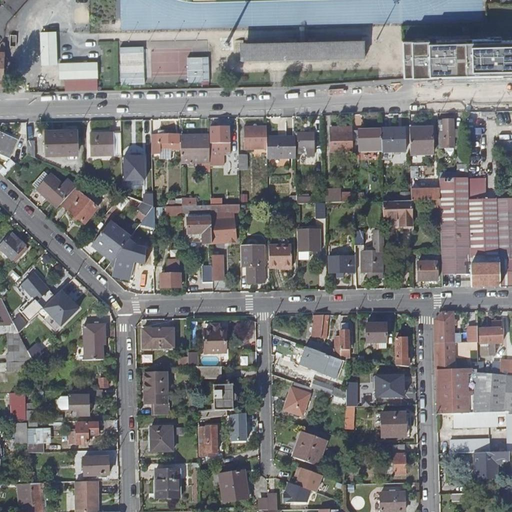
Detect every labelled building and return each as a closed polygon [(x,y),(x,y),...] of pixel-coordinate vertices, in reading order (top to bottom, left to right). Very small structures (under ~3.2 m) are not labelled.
[(56,32),(40,32),(41,65),(57,64),(56,33),(56,32)] [(511,39),(495,40),(495,38),(438,41),(438,44),(431,44),(431,42),(404,43),(406,79),(504,75),(504,72),(511,72),(511,73),(511,39)] [(241,44),(239,44),(239,61),(365,58),(364,41),(362,41),(309,42),(302,42),(295,43),(241,44)] [(144,47),(120,47),(121,85),(145,85),(144,47)] [(208,57),(187,57),(187,82),(201,83),(201,85),(209,85),(209,83),(208,57)] [(6,61),(5,77),(16,78),(16,61),(6,61)] [(98,63),(59,63),(59,80),(65,80),(65,92),(98,91),(97,79),(98,79),(98,63)] [(440,121),(440,134),(446,134),(445,138),(446,148),(455,148),(455,138),(460,138),(461,131),(455,130),(455,121),(440,121)] [(211,144),(211,154),(211,163),(216,163),(216,154),(232,153),(232,127),(213,127),(213,144),(211,144)] [(267,138),(267,127),(245,128),(246,149),(268,149),(267,138)] [(354,150),(354,132),(354,131),(354,127),(332,128),(333,133),(331,133),(332,148),(336,148),(336,150),(347,150),(348,151),(354,151),(354,150)] [(411,128),(412,155),(434,154),(434,128),(411,128)] [(383,129),(383,131),(383,149),(383,153),(406,153),(406,129),(383,129)] [(77,153),(77,131),(45,131),(46,154),(77,153)] [(354,131),(354,132),(354,150),(383,149),(383,131),(354,131)] [(0,155),(10,160),(18,141),(0,133),(0,155)] [(114,155),(114,133),(90,133),(90,155),(114,155)] [(311,150),(316,149),(316,133),(300,134),(301,154),(308,154),(308,152),(311,152),(311,150)] [(181,144),(181,135),(160,135),(153,136),(153,154),(161,153),(161,144),(181,144)] [(267,138),(268,149),(268,157),(297,156),(296,135),(285,136),(285,137),(267,138)] [(182,137),(183,164),(190,163),(190,167),(196,167),(196,163),(211,163),(211,154),(211,144),(211,136),(182,137)] [(27,154),(36,158),(35,142),(27,141),(27,154)] [(240,155),(240,170),(249,169),(249,155),(240,155)] [(149,169),(149,164),(126,164),(126,182),(146,182),(146,169),(149,169)] [(60,205),(62,203),(76,187),(69,181),(66,185),(54,175),(40,190),(47,195),(48,194),(60,205)] [(470,178),(441,179),(441,188),(441,200),(470,199),(470,193),(470,178)] [(76,187),(62,203),(86,224),(100,209),(82,193),(83,192),(77,186),(76,187)] [(412,189),(412,200),(413,200),(441,200),(441,188),(412,189)] [(355,202),(355,192),(342,192),(342,202),(355,202)] [(511,197),(502,198),(498,198),(500,256),(511,255),(511,197)] [(473,286),(501,286),(500,256),(498,198),(484,198),(470,199),(441,200),(441,201),(441,207),(441,221),(471,221),(471,274),(471,287),(473,286)] [(413,225),(413,200),(412,200),(384,201),(385,218),(401,218),(401,225),(413,225)] [(326,215),(326,202),(300,203),(301,209),(319,209),(319,215),(326,215)] [(147,217),(154,208),(143,203),(138,210),(147,217)] [(241,204),(213,205),(213,213),(241,212),(241,204)] [(171,216),(184,215),(184,214),(183,205),(171,205),(171,216)] [(213,213),(213,205),(186,205),(183,205),(184,214),(213,213)] [(156,226),(155,206),(154,208),(147,217),(141,225),(156,226)] [(226,222),(226,218),(190,219),(190,234),(203,234),(204,245),(214,245),(214,242),(231,242),(238,241),(236,222),(226,222)] [(471,221),(441,221),(443,275),(471,274),(471,221)] [(129,240),(131,238),(110,222),(94,244),(102,250),(104,248),(116,258),(129,240)] [(30,247),(11,229),(6,235),(8,237),(1,246),(16,261),(30,247)] [(385,258),(385,230),(374,230),(374,245),(378,245),(378,250),(365,250),(365,261),(363,261),(363,271),(385,271),(384,258),(385,258)] [(323,232),(299,232),(299,241),(299,252),(323,251),(323,232)] [(130,280),(135,262),(147,262),(146,246),(136,246),(129,240),(116,258),(111,264),(116,268),(115,277),(130,280)] [(270,245),(270,267),(292,266),(292,245),(270,245)] [(242,247),(243,267),(249,267),(249,282),(265,281),(265,246),(242,247)] [(357,272),(357,255),(330,256),(330,272),(357,272)] [(501,286),(511,285),(511,255),(500,256),(501,286)] [(438,280),(438,262),(427,262),(426,257),(420,257),(420,280),(438,280)] [(224,258),(214,258),(214,267),(214,274),(214,280),(224,280),(224,258)] [(182,288),(182,274),(181,274),(181,262),(171,262),(171,274),(162,274),(162,288),(182,288)] [(214,280),(214,274),(214,267),(202,267),(202,283),(214,283),(214,280)] [(58,296),(35,274),(19,290),(31,301),(21,311),(33,322),(40,314),(58,296)] [(58,296),(40,314),(47,320),(52,315),(63,326),(80,310),(63,292),(58,296)] [(434,319),(435,343),(454,343),(461,343),(461,333),(454,334),(454,311),(441,311),(434,319)] [(331,316),(318,316),(315,337),(328,338),(331,316)] [(16,323),(21,332),(29,324),(22,317),(16,323)] [(51,331),(38,318),(30,326),(43,339),(51,331)] [(502,349),(501,321),(492,321),(492,328),(479,328),(479,344),(486,343),(487,354),(493,354),(493,349),(502,349)] [(222,330),(222,324),(215,324),(216,330),(209,330),(209,351),(230,351),(230,330),(222,330)] [(389,342),(389,324),(369,325),(370,343),(389,342)] [(107,344),(107,325),(86,325),(87,356),(104,356),(104,344),(107,344)] [(351,358),(351,326),(343,326),(343,338),(337,338),(338,355),(343,354),(343,358),(351,358)] [(466,327),(467,342),(473,342),(476,342),(476,327),(466,327)] [(176,347),(176,328),(145,330),(146,348),(176,347)] [(36,362),(35,362),(21,333),(14,333),(15,355),(9,356),(9,372),(27,371),(27,363),(36,362)] [(38,352),(41,356),(59,339),(56,335),(38,352)] [(401,367),(413,368),(413,359),(411,359),(411,339),(400,339),(400,348),(399,348),(399,355),(400,355),(401,367)] [(435,343),(435,368),(454,368),(454,343),(435,343)] [(345,361),(310,348),(303,365),(326,373),(329,363),(342,367),(345,361)] [(200,368),(202,367),(202,354),(191,354),(191,367),(200,368)] [(385,364),(385,356),(377,355),(376,363),(385,364)] [(511,373),(511,362),(510,360),(500,359),(500,362),(491,362),(491,372),(507,374),(511,373)] [(339,377),(342,367),(329,363),(326,373),(339,377)] [(202,367),(200,368),(200,380),(222,379),(222,367),(202,367)] [(437,413),(468,413),(467,368),(454,368),(435,368),(437,413)] [(468,413),(482,412),(498,412),(504,411),(507,374),(491,372),(483,372),(477,371),(477,368),(467,368),(468,413)] [(156,416),(165,415),(165,398),(170,398),(169,388),(165,388),(165,374),(147,374),(147,396),(155,396),(156,416)] [(409,389),(409,379),(387,379),(387,390),(382,390),(381,401),(406,401),(406,389),(409,389)] [(315,388),(334,395),(337,387),(318,381),(315,388)] [(201,420),(228,416),(229,410),(236,410),(236,386),(217,386),(217,413),(201,415),(201,420)] [(286,410),(305,417),(313,395),(294,389),(286,410)] [(92,416),(91,396),(72,397),(64,397),(62,400),(62,407),(65,409),(72,409),(73,416),(92,416)] [(40,403),(40,399),(33,399),(34,419),(45,419),(45,403),(40,403)] [(12,418),(25,417),(24,407),(11,407),(12,418)] [(498,412),(482,412),(482,414),(456,415),(456,427),(498,427),(498,412)] [(248,441),(248,413),(234,415),(234,441),(248,441)] [(410,426),(410,417),(388,417),(388,439),(408,438),(408,426),(410,426)] [(39,431),(38,423),(29,424),(29,434),(34,433),(34,431),(39,431)] [(100,435),(100,423),(78,424),(79,429),(76,429),(76,432),(73,432),(74,445),(90,444),(90,435),(100,435)] [(29,434),(29,424),(14,424),(14,433),(19,433),(19,444),(30,444),(29,434)] [(175,450),(175,427),(153,427),(154,451),(175,450)] [(219,454),(219,427),(209,427),(201,427),(202,456),(210,456),(210,453),(219,454)] [(320,468),(330,442),(307,434),(297,459),(320,468)] [(473,453),(486,453),(485,439),(459,440),(459,453),(473,453)] [(47,443),(30,444),(30,453),(47,453),(47,443)] [(407,454),(407,452),(400,452),(401,455),(398,455),(398,475),(410,475),(410,455),(407,454)] [(508,452),(486,453),(473,453),(473,477),(491,477),(490,457),(508,457),(508,453),(508,452)] [(114,474),(114,457),(90,458),(90,475),(114,474)] [(251,495),(244,467),(219,474),(226,502),(251,495)] [(314,491),(320,493),(326,477),(302,468),(299,476),(303,477),(299,486),(314,491)] [(170,495),(170,498),(183,497),(182,470),(158,470),(158,481),(160,481),(160,495),(170,495)] [(77,511),(100,511),(100,503),(99,503),(98,482),(77,483),(77,511)] [(285,504),(310,503),(314,491),(299,486),(292,483),(288,495),(285,495),(285,504)] [(43,511),(42,484),(34,484),(34,503),(34,511),(43,511)] [(466,493),(451,494),(451,501),(467,501),(466,493)] [(409,511),(409,494),(386,494),(386,511),(409,511)]
